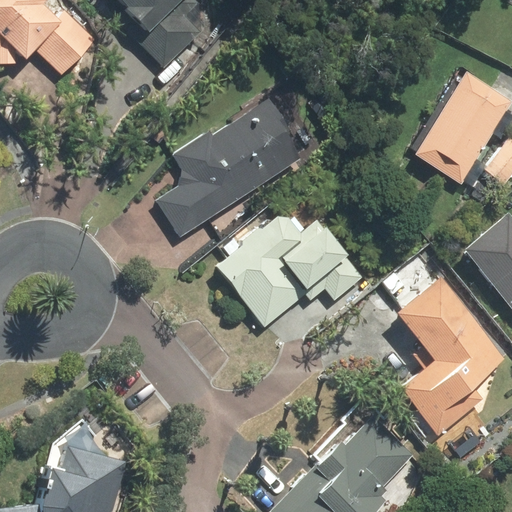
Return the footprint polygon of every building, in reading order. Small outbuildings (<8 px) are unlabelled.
[(51,0),(0,0),(0,73),(3,76),(34,50),(56,75),(99,38),(68,2),(60,10),(51,0)] [(122,0),(124,1),(117,8),(147,38),(139,45),(164,70),(220,16),(204,0),(122,0)] [(511,101),(511,95),(463,64),(408,149),(460,182),(511,101)] [(155,197),(179,234),(320,145),(282,85),(216,126),(214,124),(171,150),(180,165),(179,181),(155,197)] [(511,174),(511,137),(506,133),(479,169),(502,187),(511,174)] [(215,262),(261,323),(303,292),(308,298),(300,304),(310,318),(335,300),(332,296),(359,275),(292,185),(216,243),(225,254),(215,262)] [(511,328),(511,217),(504,208),(442,261),(504,335),(511,328)] [(507,354),(440,267),(394,306),(433,356),(399,382),(438,432),(503,381),(491,366),(507,354)] [(417,451),(363,396),(307,454),(317,464),(267,511),(367,511),(390,490),(384,484),(417,451)] [(0,501),(0,511),(110,511),(123,460),(65,438),(60,461),(47,460),(39,501),(0,501)]
